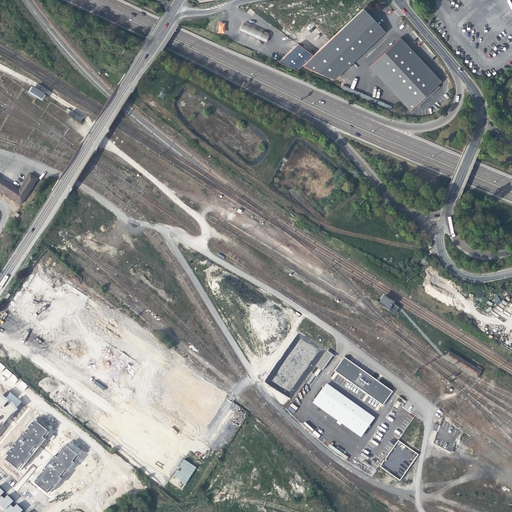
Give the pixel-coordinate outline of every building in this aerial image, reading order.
[(385,31),(364,8),(303,65),(334,79),(385,31)] [(226,28),(255,41),(259,31),(230,19),(226,28)] [(441,81),(400,37),(369,66),(410,110),(441,81)] [(313,55),(297,44),(277,62),(297,71),(313,55)] [(41,99),(44,94),(33,87),(30,92),(41,99)] [(80,123),(83,118),(71,111),(68,116),(80,123)] [(29,174),(19,190),(0,178),(0,188),(21,203),(37,179),(29,174)] [(400,308),(383,298),(379,304),(396,314),(400,308)] [(322,370),(333,355),(327,350),(316,366),(322,370)] [(481,371),(449,352),(446,357),(478,377),(481,371)] [(384,404),(393,391),(344,357),(334,371),(384,404)] [(325,383),(312,403),(338,420),(337,421),(361,437),(375,416),(325,383)] [(0,428),(22,402),(5,388),(0,395),(0,428)] [(399,410),(405,401),(400,397),(394,406),(399,410)] [(288,409),(293,413),(298,408),(292,404),(288,409)] [(20,471),(50,433),(34,420),(4,458),(20,471)] [(48,494),(80,457),(65,444),(33,482),(48,494)] [(186,484),(196,467),(183,459),(178,468),(177,468),(173,476),(186,484)] [(16,491),(23,485),(19,482),(13,488),(16,491)] [(0,508),(3,511),(13,501),(8,496),(4,492),(0,496),(0,508)] [(3,511),(21,511),(23,510),(17,504),(13,501),(3,511)]
